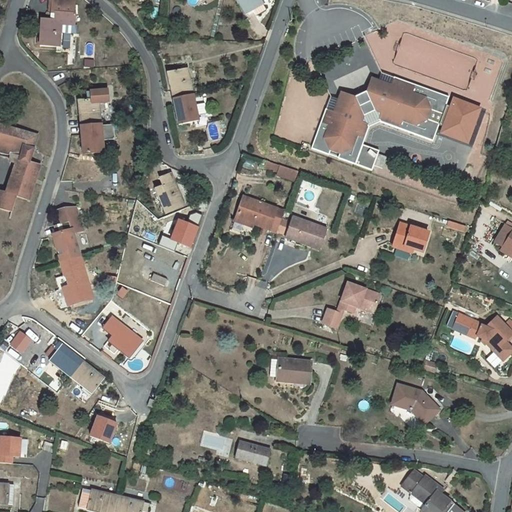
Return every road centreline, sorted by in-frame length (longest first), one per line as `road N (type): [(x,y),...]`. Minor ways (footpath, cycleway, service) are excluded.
road 1 (residential): [(17,300),(124,382),(146,383),(223,173)]
road 2 (residential): [(4,53),(45,84),(61,123),(17,300)]
road 3 (residential): [(97,0),(149,64),(163,150),(171,160),(223,173)]
road 4 (residential): [(308,442),(505,472)]
road 5 (residential): [(223,173),(287,0)]
